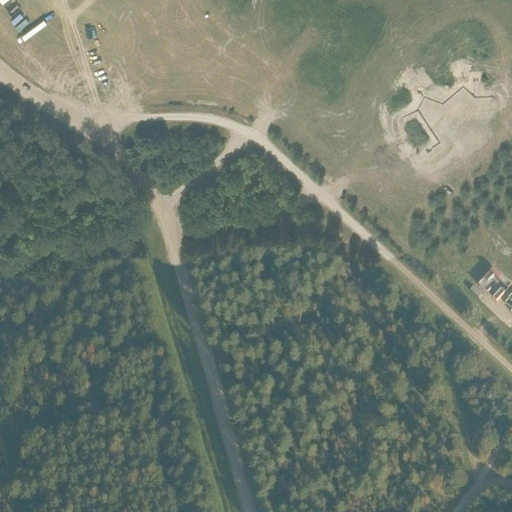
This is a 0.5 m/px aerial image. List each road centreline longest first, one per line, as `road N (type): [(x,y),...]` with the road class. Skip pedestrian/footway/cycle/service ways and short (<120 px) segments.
road 1 (track): [(252,511),(155,199),(95,123)]
road 2 (track): [(0,74),(52,109),(95,123),(224,121),(324,200)]
road 3 (track): [(511,370),(324,200)]
road 4 (track): [(469,332),(456,419),(482,478),(511,483)]
road 5 (unknown): [(161,215),(221,149),(248,134)]
